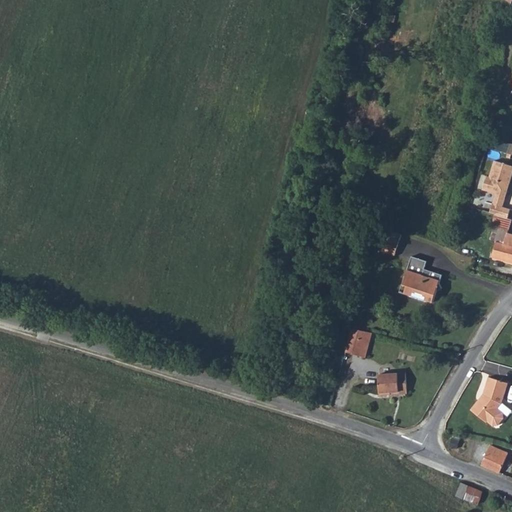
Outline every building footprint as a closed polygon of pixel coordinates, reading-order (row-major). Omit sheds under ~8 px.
[(511,174),(511,166),(494,162),(490,179),(487,178),(483,192),(496,196),(491,215),(510,220),(511,212),(511,210),(503,208),(511,174)] [(402,232),(387,227),(379,251),(395,256),(402,232)] [(508,236),(500,234),(499,239),(495,238),(494,241),(492,240),(491,245),(497,247),(494,262),(511,265),(511,249),(505,248),(508,236)] [(425,260),(412,256),(403,282),(408,285),(405,292),(432,301),(434,291),(441,287),(437,284),(441,274),(422,267),(425,260)] [(353,329),(347,328),(342,351),(347,352),(353,329)] [(365,331),(353,329),(347,352),(360,356),(365,331)] [(509,383),(491,374),(483,390),(485,392),(480,397),(476,397),(469,404),(483,419),(484,418),(489,423),(494,423),(501,417),(501,412),(496,406),(500,402),(509,383)] [(400,397),(407,396),(404,375),(378,379),(381,399),(391,398),(391,396),(400,395),(400,397)] [(482,462),(500,470),(509,451),(491,443),(482,462)] [(459,483),(456,498),(479,503),(482,488),(459,483)]
